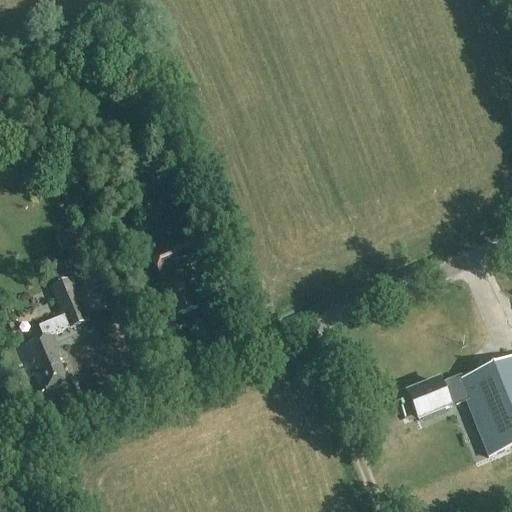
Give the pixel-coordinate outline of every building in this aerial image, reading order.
[(139,156),(133,134),(116,139),(123,161),(139,156)] [(53,237),(61,256),(85,246),(78,227),(53,237)] [(511,239),(500,234),(493,248),(506,254),(511,242),(511,239)] [(151,257),(164,288),(160,289),(173,320),(198,310),(185,279),(184,279),(181,270),(207,260),(198,237),(151,257)] [(37,330),(42,342),(24,349),(41,393),(67,383),(59,363),(62,362),(53,338),(90,323),(72,281),(50,290),(62,320),(37,330)] [(511,362),(459,384),(460,386),(441,394),(437,385),(408,397),(418,421),(448,409),(447,407),(465,399),(490,459),(511,449),(511,362)] [(14,371),(17,378),(25,375),(22,368),(14,371)]
